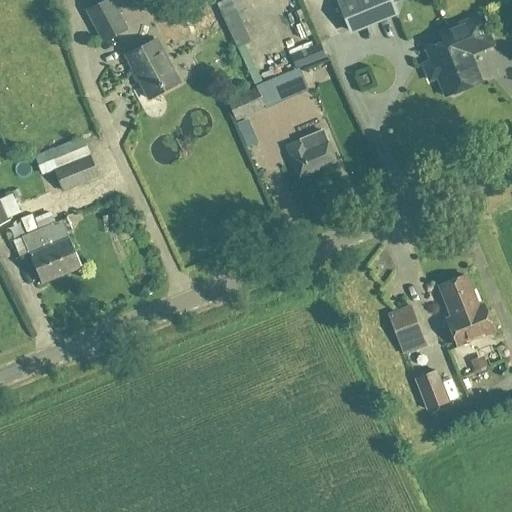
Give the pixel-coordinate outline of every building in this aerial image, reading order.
[(105,0),(86,10),(103,42),(129,29),(113,0),(105,0)] [(336,0),(350,32),(398,13),(392,0),(336,0)] [(481,82),(470,54),(493,45),(481,15),(440,32),(444,43),(427,50),(431,61),(423,65),(430,80),(438,77),(446,96),(450,95),(453,96),(461,93),(462,89),(481,82)] [(149,98),(179,83),(157,40),(127,56),(149,98)] [(302,72),(286,79),(284,75),(227,100),(236,120),(267,108),(267,109),(293,97),(293,96),(297,94),(299,99),(312,94),(302,72)] [(363,85),(369,82),(366,75),(359,78),(363,85)] [(311,116),(326,111),(321,96),(306,101),(311,116)] [(300,177),(336,163),(324,131),(302,140),(302,142),(289,147),(300,177)] [(99,177),(90,156),(91,155),(84,137),(35,156),(42,175),(56,170),(64,191),(99,177)] [(21,212),(12,194),(1,200),(0,200),(0,225),(12,220),(11,218),(21,212)] [(42,283),(82,267),(63,220),(23,236),(42,283)] [(482,303),(477,305),(466,276),(440,286),(452,316),(445,318),(457,348),(494,334),(482,303)] [(402,347),(424,338),(412,306),(390,314),(402,347)] [(452,401),(450,402),(437,369),(415,378),(428,410),(435,431),(459,422),(452,401)]
